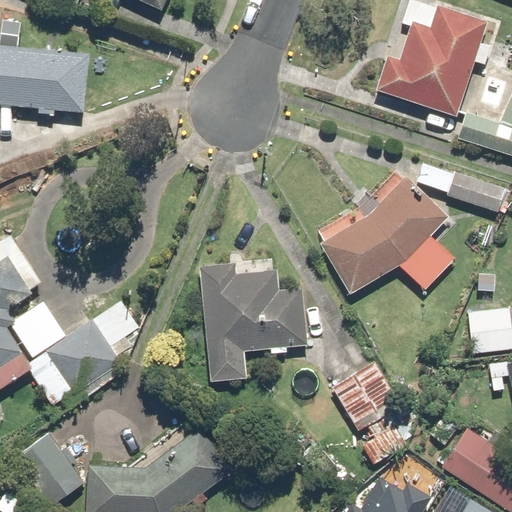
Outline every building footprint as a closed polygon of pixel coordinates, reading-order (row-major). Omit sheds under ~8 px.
[(166,0),(144,0),(163,9),(166,0)] [(458,114),(474,59),(487,63),(492,47),(480,43),(486,22),(412,0),(410,0),(404,22),(411,24),(401,58),(390,55),(380,91),(458,114)] [(0,103),(85,108),(88,50),(0,45),(0,103)] [(468,111),(459,137),(511,154),(511,85),(478,75),(466,111),(468,111)] [(326,242),(322,244),(351,294),(408,261),(450,217),(407,175),(403,179),(396,171),(374,194),(381,201),(369,213),(352,223),(346,214),(319,230),(326,242)] [(456,171),(447,194),(496,213),(505,190),(456,171)] [(27,363),(68,336),(45,300),(15,320),(6,307),(34,288),(11,253),(0,260),(0,389),(31,369),(27,363)] [(236,263),(203,265),(211,379),(247,376),(246,351),(271,349),(272,353),(287,351),(286,348),(309,347),(305,298),(290,299),(290,293),(278,294),(276,270),(236,273),(236,263)] [(500,271),(478,267),(473,292),(496,296),(500,271)] [(27,363),(31,369),(32,369),(56,405),(87,384),(93,393),(125,371),(115,356),(133,344),(127,336),(141,327),(123,300),(68,336),(27,363)] [(511,309),(473,308),(471,353),(511,354),(511,309)] [(338,380),(332,383),(359,430),(368,425),(375,438),(363,445),(373,463),(410,443),(391,410),(401,405),(376,361),(353,374),(348,366),(335,373),(338,380)] [(511,363),(490,363),(490,390),(505,390),(505,379),(509,379),(509,404),(511,404),(511,363)] [(511,463),(494,452),(499,445),(468,424),(441,464),(511,511),(511,463)] [(145,466),(89,464),(85,511),(176,511),(192,501),(197,507),(210,497),(205,491),(234,470),(200,425),(145,466)] [(49,432),(14,456),(48,506),(83,483),(49,432)] [(356,503),(351,511),(416,511),(431,487),(406,473),(402,480),(381,468),(360,505),(356,503)] [(447,511),(434,504),(429,511),(495,511),(499,506),(470,488),(455,511),(447,511)]
